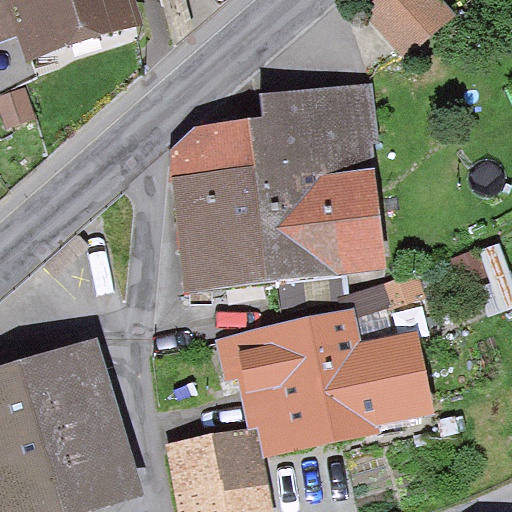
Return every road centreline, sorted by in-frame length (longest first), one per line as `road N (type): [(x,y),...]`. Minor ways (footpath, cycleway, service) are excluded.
road 1 (residential): [(152,511),(140,378),(158,122)]
road 2 (tertiary): [(158,122),(0,257)]
road 3 (tertiary): [(296,0),(158,122)]
